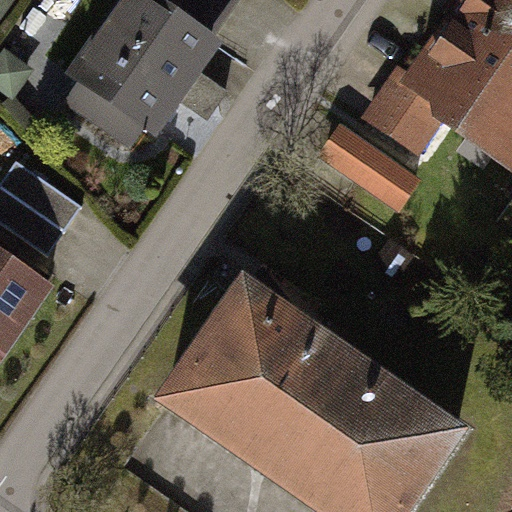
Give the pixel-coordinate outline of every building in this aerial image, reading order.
[(249,39),(185,0),(138,0),(89,79),(187,139),(249,39)] [(259,0),(218,0),(246,19),(259,0)] [(511,165),(511,0),(479,0),(423,79),(406,66),(367,121),(423,161),(450,124),(511,167),(511,165)] [(419,180),(342,131),(324,160),(401,209),(419,180)] [(22,161),(0,194),(0,220),(55,256),(89,205),(22,161)] [(511,205),(500,222),(511,230),(511,205)] [(84,288),(0,236),(0,395),(12,403),(84,288)] [(164,412),(304,511),(388,511),(448,429),(251,290),(164,412)]
